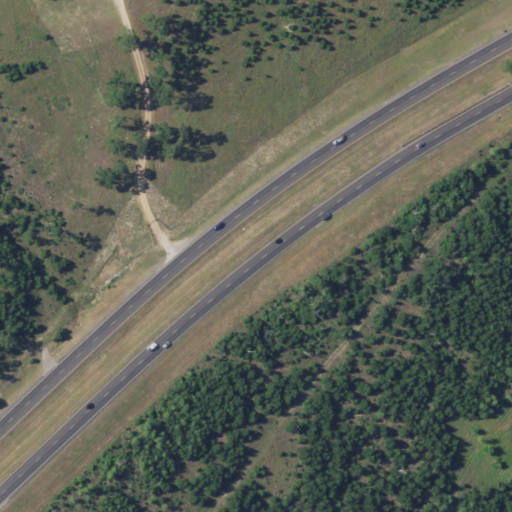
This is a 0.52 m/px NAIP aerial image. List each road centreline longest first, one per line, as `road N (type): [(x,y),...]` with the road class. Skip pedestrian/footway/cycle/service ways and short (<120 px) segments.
road 1 (trunk): [(0,493),(250,265),(382,169),(511,91)]
road 2 (trunk): [(511,37),(257,201),(0,427)]
